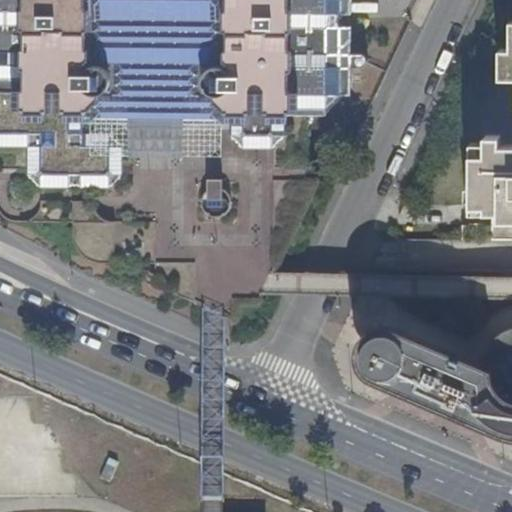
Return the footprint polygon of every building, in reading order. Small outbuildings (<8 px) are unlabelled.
[(0,0),(0,214),(59,245),(94,262),(155,288),(155,286),(158,286),(194,301),(195,302),(196,303),(197,304),(199,303),(218,312),(235,319),(236,320),(237,321),(238,321),(240,320),(244,320),(247,319),(249,318),(251,316),(253,313),(257,305),(258,305),(259,304),(260,303),(260,301),(259,300),(266,286),(276,264),(279,263),(280,262),(279,260),(279,259),(296,223),(314,183),(314,182),(305,181),(306,145),(308,144),(309,143),(309,141),(308,140),(306,140),(306,103),(308,102),(308,101),(308,100),(308,99),(306,98),(306,79),(305,77),(304,75),(302,75),(302,61),(332,61),(334,64),(335,64),(340,68),(359,68),(360,67),(362,67),(364,66),(365,64),(366,62),(366,60),(365,58),(365,56),(363,54),(360,53),(339,53),(333,46),(333,22),(334,22),(335,21),(335,20),(335,18),(334,18),(333,17),(332,0),(0,0)] [(511,17),(511,18),(511,46),(500,46),(500,76),(511,76),(511,142),(501,143),(501,133),(486,133),(485,152),(471,152),(471,203),(485,203),(485,210),(492,210),(492,224),(464,223),(464,239),(511,239),(511,17)] [(511,304),(506,306),(499,309),(490,314),(486,316),(482,319),(478,322),(472,329),(469,334),(467,337),(467,338),(447,329),(416,316),(406,341),(404,338),(402,334),(397,331),(394,329),(388,327),(380,327),(374,329),(370,332),(366,335),(363,339),(361,343),(360,347),(360,353),(362,360),(364,365),(368,369),(371,371),(375,373),(380,375),(384,375),(388,375),(391,374),(395,372),(398,371),(421,381),(463,399),(463,401),(466,406),(470,411),(476,418),(478,420),(483,423),(486,426),(496,431),(507,435),(511,436),(511,304)] [(52,400),(44,396),(41,402),(49,406),(52,400)] [(110,481),(118,462),(110,458),(101,478),(110,481)] [(252,488),(244,484),(241,491),(249,494),(252,488)]
